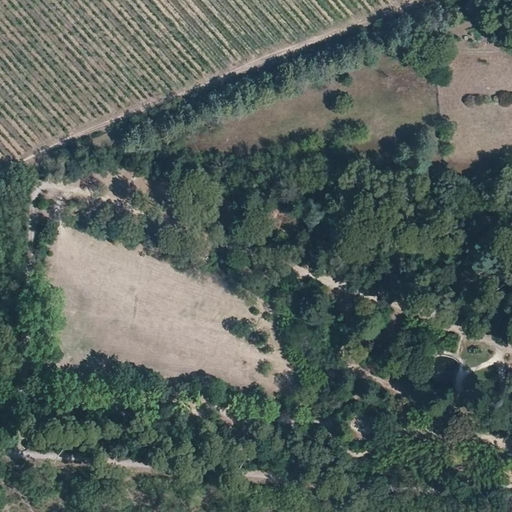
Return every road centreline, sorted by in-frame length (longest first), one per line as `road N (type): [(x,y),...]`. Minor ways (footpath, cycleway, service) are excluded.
road 1 (track): [(511,500),(0,449)]
road 2 (track): [(419,0),(0,172)]
